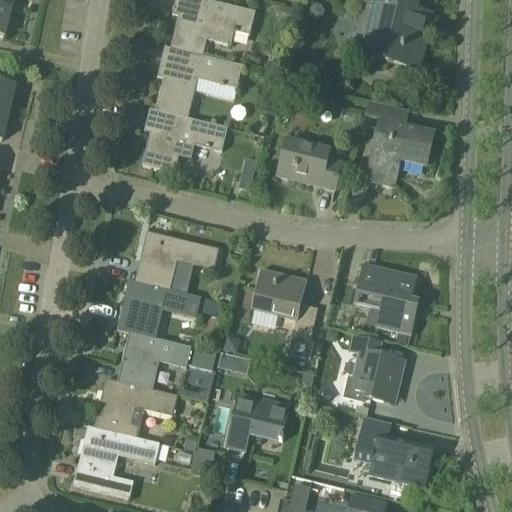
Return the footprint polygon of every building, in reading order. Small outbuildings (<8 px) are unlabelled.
[(0,0),(0,11),(9,14),(12,0),(0,0)] [(165,52),(242,71),(243,69),(203,60),(207,42),(231,48),(234,34),(250,38),(256,15),(192,0),(177,0),(173,18),(179,20),(171,52),(165,50),(165,52)] [(366,0),(365,5),(382,9),(375,40),(370,39),(365,60),(415,71),(424,35),(418,33),(423,14),(412,11),(414,0),(366,0)] [(291,25),(295,11),(282,8),(278,22),(291,25)] [(0,11),(0,38),(3,40),(9,14),(0,11)] [(149,114),(227,133),(228,131),(188,122),(197,83),(237,92),(242,71),(165,52),(160,73),(165,74),(156,114),(150,112),(149,114)] [(0,115),(7,117),(14,89),(0,86),(0,115)] [(400,164),(399,164),(403,145),(391,143),(395,127),(381,124),(384,109),(369,106),(363,130),(378,134),(366,183),(394,190),(400,164)] [(408,115),(384,109),(381,124),(395,127),(391,143),(403,145),(399,164),(400,164),(427,170),(435,137),(405,129),(408,115)] [(149,114),(146,127),(152,128),(143,168),(175,176),(179,159),(192,162),(195,147),(222,154),(227,133),(149,114)] [(278,180),(336,194),(342,166),(328,163),(331,152),(287,142),(278,180)] [(247,160),(243,190),(253,191),(258,162),(247,160)] [(129,283),(129,284),(201,300),(171,293),(178,265),(214,273),(219,253),(147,236),(135,285),(129,283)] [(356,306),(382,312),(378,330),(410,338),(416,314),(408,312),(416,281),(365,269),(356,306)] [(261,272),(252,313),(296,324),(292,340),(287,339),(283,356),(306,362),(317,314),(301,310),(307,283),(261,272)] [(202,301),(201,300),(129,284),(118,333),(129,336),(191,351),(191,350),(156,342),(158,330),(156,329),(160,312),(197,321),(202,301)] [(204,303),(201,316),(216,319),(219,306),(204,303)] [(106,382),(177,400),(177,399),(153,393),(159,365),(186,371),(191,351),(129,336),(118,385),(106,382)] [(408,339),(400,337),(397,346),(405,348),(408,339)] [(238,357),(239,348),(235,341),(227,339),(223,353),(238,357)] [(350,353),(360,355),(354,382),(349,381),(346,395),(349,401),(362,404),(363,400),(391,406),(397,381),(400,382),(405,364),(378,358),(380,346),(353,340),(350,353)] [(195,352),(191,370),(212,375),(216,357),(195,352)] [(227,373),(231,358),(221,356),(218,371),(227,373)] [(177,400),(106,382),(94,431),(88,430),(88,431),(159,448),(160,447),(138,441),(140,429),(132,427),(136,411),(172,420),(177,400)] [(182,396),(204,403),(206,396),(184,389),(182,396)] [(238,399),(226,451),(245,456),(250,435),(279,442),(279,444),(283,444),(290,411),(238,399)] [(355,462),(372,466),(369,478),(425,491),(435,452),(389,441),(391,429),(365,422),(355,462)] [(159,448),(88,431),(74,489),(130,502),(134,485),(113,480),(118,459),(155,468),(159,448)] [(188,437),(186,447),(195,449),(197,439),(188,437)] [(198,451),(193,473),(211,477),(215,455),(198,451)] [(180,455),(177,464),(189,467),(191,458),(180,455)] [(280,511),(310,511),(311,486),(293,485),(292,505),(281,504),(280,511)] [(353,499),(349,511),(385,511),(386,507),(353,499)]
